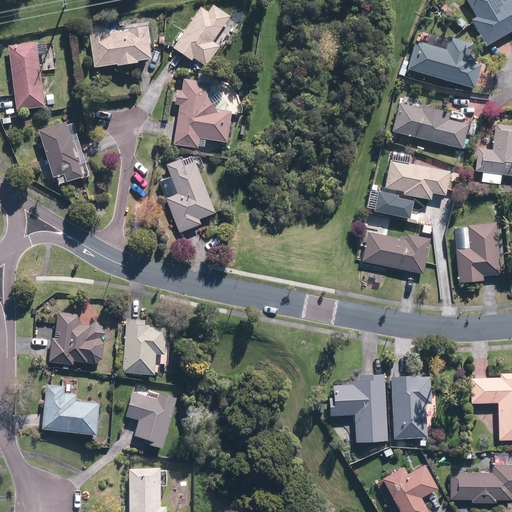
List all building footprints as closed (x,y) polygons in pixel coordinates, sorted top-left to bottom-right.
[(464,0),(474,17),(470,20),(485,46),(511,30),(511,0),(507,0),(501,3),(499,0),(464,0)] [(231,17),(231,18),(211,4),(206,11),(198,6),(172,45),(170,48),(191,62),(193,60),(207,70),(234,30),(239,23),(237,22),(238,21),(239,21),(240,20),(241,20),(241,19),(242,18),(242,17),(242,16),(242,15),(242,14),(241,13),(241,12),(240,12),(239,11),(238,11),(237,10),(236,10),(235,10),(234,11),(233,11),(232,12),(231,13),(231,14),(231,15),(230,16),(231,17)] [(87,23),(91,69),(135,65),(135,63),(150,62),(147,18),(87,23)] [(443,48),(414,39),(406,69),(473,89),(485,48),(446,37),(443,48)] [(52,92),(42,93),(40,69),(47,68),(44,41),(36,42),(8,45),(15,110),(44,107),(44,105),(53,104),(52,92)] [(182,78),(180,90),(175,90),(173,105),(178,105),(171,145),(201,150),(203,139),(225,143),(231,107),(209,104),(212,82),(182,78)] [(447,117),(448,113),(396,101),(389,134),(467,152),(471,135),(464,134),(467,122),(447,117)] [(80,149),(82,149),(73,122),(69,124),(68,121),(36,131),(54,187),(93,174),(86,153),(82,155),(80,149)] [(474,171),(482,173),(480,181),(499,185),(501,173),(511,175),(511,127),(495,125),(491,150),(478,148),(474,171)] [(183,165),(182,160),(164,166),(174,193),(165,196),(177,232),(201,223),(199,220),(215,215),(196,161),(183,165)] [(388,160),(383,188),(401,191),(400,195),(430,200),(431,194),(445,197),(449,171),(388,160)] [(465,225),(466,248),(457,249),(458,281),(482,280),(482,274),(497,274),(495,223),(465,225)] [(427,240),(406,236),(405,239),(366,231),(359,263),(420,275),(427,240)] [(57,312),(55,338),(50,338),(48,362),(62,363),(71,364),(72,360),(99,363),(103,320),(92,319),(91,326),(75,324),(76,314),(57,312)] [(153,373),(154,363),(166,364),(168,327),(145,326),(145,321),(125,320),(122,371),(153,373)] [(511,438),(511,373),(498,373),(498,378),(468,378),(468,403),(498,403),(497,439),(511,438)] [(423,436),(422,403),(429,403),(428,374),(416,375),(389,376),(391,437),(423,436)] [(352,376),(352,384),(331,385),(332,404),(326,405),(326,415),(353,414),(354,441),(385,440),(383,375),(352,376)] [(74,396),(62,394),(63,386),(45,384),(41,430),(59,431),(93,435),(96,405),(74,403),(74,396)] [(133,436),(149,441),(148,444),(160,448),(174,397),(165,395),(157,393),(155,399),(132,393),(125,416),(138,420),(133,436)] [(448,498),(469,498),(469,503),(495,503),(495,499),(509,499),(510,493),(511,492),(511,462),(490,462),(490,472),(448,471),(448,498)] [(427,511),(419,497),(436,487),(423,463),(406,473),(402,467),(380,479),(398,511),(427,511)] [(157,511),(158,488),(165,488),(165,471),(128,471),(127,511),(164,511),(165,511),(157,511)]
